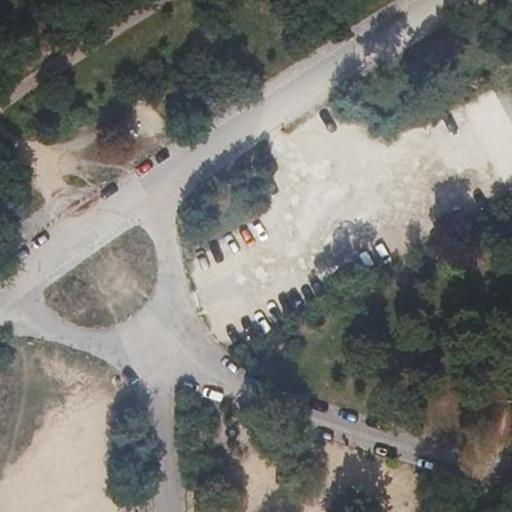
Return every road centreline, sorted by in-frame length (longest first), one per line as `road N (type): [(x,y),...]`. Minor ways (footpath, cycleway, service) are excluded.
road 1 (unclassified): [(511,471),(250,397),(152,346)]
road 2 (unclassified): [(449,0),(158,180)]
road 3 (unclassified): [(158,180),(0,291)]
road 4 (track): [(0,104),(157,0)]
road 5 (unclassified): [(152,346),(170,268),(158,180)]
road 6 (unclassified): [(0,299),(68,335),(152,346)]
road 7 (track): [(88,228),(0,138)]
